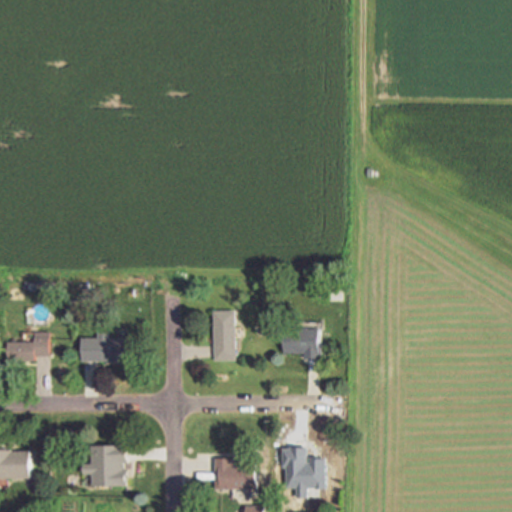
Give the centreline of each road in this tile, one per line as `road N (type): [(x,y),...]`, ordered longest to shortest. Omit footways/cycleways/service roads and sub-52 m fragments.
road 1 (residential): [(339,403),(0,404)]
road 2 (residential): [(174,511),(173,299)]
